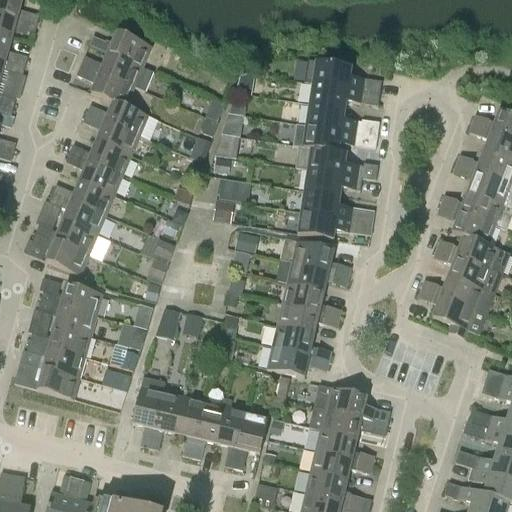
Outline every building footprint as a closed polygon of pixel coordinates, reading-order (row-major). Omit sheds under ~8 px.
[(21,0),(0,0),(0,17),(17,22),(23,0),(21,0)] [(23,24),(36,27),(39,18),(25,14),(23,24)] [(0,17),(0,39),(11,43),(14,31),(17,22),(0,17)] [(23,24),(17,22),(14,31),(34,36),(36,27),(23,24)] [(107,56),(142,71),(151,50),(116,35),(111,47),(92,39),(89,48),(107,56)] [(11,43),(0,39),(0,61),(5,63),(11,43)] [(11,65),(24,69),(27,60),(13,56),(11,65)] [(142,71),(107,56),(102,67),(84,59),(80,68),(134,90),(142,71)] [(307,63),(304,85),(379,97),(381,84),(349,80),(351,70),(307,63)] [(24,69),(11,65),(8,74),(22,78),(24,69)] [(134,90),(80,68),(77,76),(95,84),(90,96),(112,106),(112,105),(125,110),(134,90)] [(379,97),(304,85),(304,86),(312,87),(309,108),(344,113),(346,104),(377,109),(379,97)] [(0,104),(0,106),(13,110),(15,101),(2,98),(0,104)] [(215,138),(226,104),(213,100),(202,134),(215,138)] [(112,105),(112,106),(108,116),(89,108),(85,117),(139,140),(150,144),(159,124),(125,110),(112,105)] [(13,110),(0,106),(0,116),(10,119),(13,110)] [(309,108),(305,129),(377,140),(379,125),(361,122),(360,125),(343,122),(344,113),(309,108)] [(490,134),(511,142),(511,118),(499,114),(490,134)] [(139,140),(85,117),(82,126),(100,134),(95,145),(130,160),(139,140)] [(472,127),(485,132),(488,123),(475,118),(472,127)] [(485,132),(472,127),(468,136),(482,141),(485,132)] [(338,156),(338,155),(339,147),(375,152),(377,140),(305,129),(302,151),(310,152),(338,156)] [(511,142),(490,134),(483,154),(511,165),(511,142)] [(218,157),(238,160),(240,139),(220,136),(218,157)] [(204,166),(213,144),(201,139),(192,160),(204,166)] [(2,142),(0,148),(0,151),(13,155),(15,146),(2,142)] [(130,160),(95,145),(87,165),(122,179),(130,160)] [(68,157),(81,162),(85,154),(72,148),(68,157)] [(295,171),(307,173),(361,181),(375,183),(377,168),(362,166),(362,169),(344,166),(346,156),(338,155),(338,156),(310,152),(302,151),(298,150),(295,171)] [(13,155),(0,151),(0,161),(10,164),(13,155)] [(475,175),(511,188),(511,165),(483,154),(475,175)] [(81,162),(68,157),(65,165),(78,171),(81,162)] [(456,167),(469,172),(473,164),(459,159),(456,167)] [(87,165),(79,185),(113,199),(122,179),(87,165)] [(469,172),(456,167),(453,176),(466,181),(469,172)] [(361,181),(307,173),(304,194),(339,200),(341,191),(359,193),(361,181)] [(511,188),(475,175),(467,195),(511,211),(511,188)] [(219,181),(218,222),(235,223),(236,204),(248,205),(249,182),(219,181)] [(113,199),(79,185),(70,204),(105,219),(113,199)] [(52,196),(65,202),(68,193),(55,188),(52,196)] [(304,194),(300,216),(354,224),(356,212),(338,209),(339,200),(304,194)] [(511,211),(467,195),(459,215),(495,228),(494,229),(505,233),(511,216),(511,211)] [(48,205),(66,213),(70,204),(65,202),(52,196),(48,205)] [(441,207),(454,213),(457,204),(444,199),(441,207)] [(70,204),(66,213),(62,224),(96,239),(105,219),(70,204)] [(454,213),(441,207),(437,216),(450,221),(454,213)] [(451,236),(463,240),(463,239),(487,249),(487,248),(494,229),(495,228),(459,215),(451,236)] [(354,224),(300,216),(297,238),(332,243),(334,233),(353,236),(354,224)] [(62,224),(53,244),(88,259),(96,239),(62,224)] [(35,236),(48,242),(51,233),(38,228),(35,236)] [(242,233),(237,249),(257,254),(261,238),(242,233)] [(48,242),(35,236),(31,245),(44,250),(48,242)] [(151,280),(166,285),(179,247),(149,237),(142,258),(157,263),(151,280)] [(510,257),(487,248),(487,249),(463,239),(463,240),(458,251),(440,243),(436,252),(455,259),(502,278),(510,257)] [(88,259),(53,244),(45,265),(79,279),(88,259)] [(296,245),(291,267),(334,276),(348,280),(350,271),(330,266),(333,253),(296,245)] [(452,268),(447,280),(494,298),(502,278),(455,259),(436,252),(433,261),(452,268)] [(346,289),(348,280),(334,276),(291,267),(286,288),(323,296),(326,284),(346,289)] [(424,284),(421,292),(440,300),(486,318),(494,298),(447,280),(443,291),(424,284)] [(42,295),(40,304),(96,319),(102,298),(65,288),(61,300),(42,295)] [(286,288),(281,309),(338,322),(340,313),(320,308),(323,296),(286,288)] [(440,300),(421,292),(417,301),(436,308),(432,320),(450,328),(447,335),(462,341),(465,333),(478,338),(486,318),(440,300)] [(56,318),(53,330),(90,340),(96,319),(40,304),(37,313),(56,318)] [(158,336),(178,340),(180,331),(196,334),(200,318),(164,309),(158,336)] [(336,331),(338,322),(281,309),(276,330),(313,338),(316,326),(336,331)] [(124,325),(120,346),(144,352),(149,330),(124,325)] [(31,336),(28,345),(84,361),(90,340),(53,330),(50,342),(31,336)] [(276,330),(271,351),(328,364),(330,355),(310,350),(313,338),(276,330)] [(45,360),(42,372),(78,382),(84,361),(28,345),(26,354),(45,360)] [(328,364),(271,351),(266,372),(303,381),(306,368),(326,373),(328,364)] [(120,380),(131,384),(141,358),(130,353),(120,380)] [(78,382),(42,372),(39,384),(15,377),(13,387),(73,403),(78,382)] [(484,385),(511,393),(511,380),(488,373),(484,385)] [(139,449),(148,452),(162,395),(164,384),(143,379),(132,427),(144,430),(139,449)] [(511,393),(484,385),(481,396),(511,406),(508,415),(511,415),(511,393)] [(319,389),(314,410),(387,427),(390,415),(364,409),(366,400),(319,389)] [(183,400),(162,395),(148,452),(157,454),(162,434),(174,437),(183,400)] [(181,459),(190,461),(204,405),(183,400),(174,437),(186,440),(181,459)] [(204,405),(190,461),(200,464),(204,444),(216,447),(227,402),(222,401),(220,409),(204,405)] [(227,402),(216,447),(237,452),(246,415),(230,411),(231,403),(227,402)] [(384,440),(387,427),(314,410),(310,431),(319,434),(356,442),(358,434),(384,440)] [(511,415),(508,415),(506,424),(472,413),(468,425),(484,430),(511,438),(511,415)] [(246,415),(237,452),(259,457),(262,443),(268,420),(246,415)] [(511,438),(484,430),(480,442),(498,447),(495,456),(511,461),(511,438)] [(319,434),(314,455),(371,468),(373,459),(353,454),(356,442),(319,434)] [(511,461),(495,456),(493,465),(458,454),(455,466),(471,471),(511,484),(511,461)] [(223,469),(232,471),(236,458),(227,455),(223,469)] [(371,468),(314,455),(309,476),(346,484),(349,473),(369,477),(371,468)] [(236,458),(232,471),(242,474),(245,460),(236,458)] [(511,484),(471,471),(467,483),(485,489),(482,497),(508,506),(511,507),(511,484)] [(0,511),(6,511),(12,479),(0,476),(0,511)] [(309,476),(304,497),(341,505),(346,484),(309,476)] [(12,479),(6,511),(29,511),(30,511),(20,509),(24,481),(12,479)] [(68,511),(76,482),(64,479),(58,499),(50,497),(46,511),(68,511)] [(90,511),(91,507),(84,505),(89,486),(76,482),(68,511),(90,511)] [(258,486),(257,501),(277,503),(279,488),(258,486)] [(482,497),(448,486),(444,498),(471,507),(468,511),(506,511),(508,506),(482,497)] [(300,511),(339,511),(341,505),(304,497),(300,511)] [(163,511),(166,503),(149,498),(144,511),(138,511),(93,500),(91,507),(90,511),(163,511)] [(349,498),(347,507),(368,511),(370,503),(349,498)]
